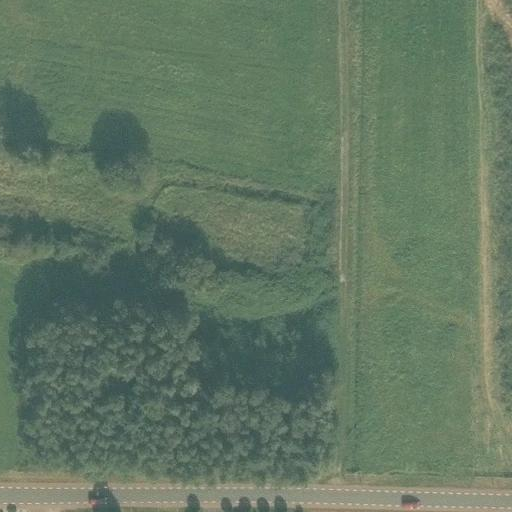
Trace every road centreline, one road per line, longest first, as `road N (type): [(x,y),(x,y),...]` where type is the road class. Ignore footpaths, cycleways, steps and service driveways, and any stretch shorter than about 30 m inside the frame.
road 1 (unclassified): [(511,501),(0,494)]
road 2 (track): [(335,498),(343,0)]
